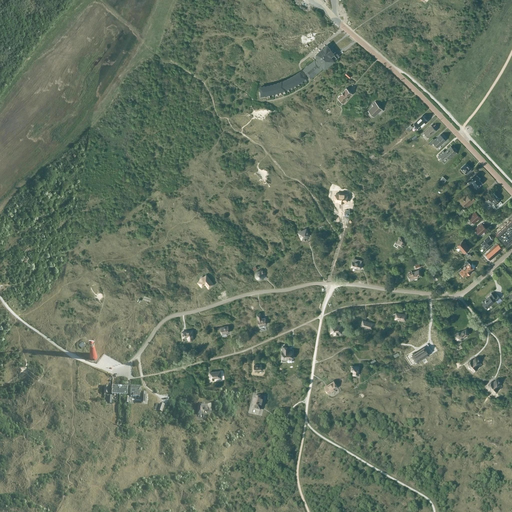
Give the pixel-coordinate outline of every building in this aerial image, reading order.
[(324,67),(325,68),(337,58),(333,54),(327,45),(318,52),(317,54),(316,57),(318,59),(315,61),(315,60),(304,69),(310,77),(324,67)] [(300,72),(297,74),(301,81),(305,78),(300,72)] [(343,103),(350,96),(352,94),(346,88),(344,90),(344,91),(338,98),(343,103)] [(373,105),(368,110),(374,116),(382,109),(375,102),(372,104),(373,105)] [(414,123),(419,129),(427,122),(426,120),(423,115),(414,123)] [(424,132),(428,137),(436,130),(431,125),(424,132)] [(433,138),(430,141),(432,144),(434,143),(437,147),(445,140),(440,135),(435,140),(433,138)] [(447,155),(449,158),(456,152),(451,146),(444,152),(443,151),(439,155),(443,158),(447,155)] [(461,168),(466,173),(467,175),(472,171),(470,169),(471,168),(466,163),(461,168)] [(476,173),(468,181),(470,183),(471,182),(477,188),(482,183),(479,180),(480,178),(476,173)] [(332,195),(332,199),(333,199),(333,201),(344,202),(345,194),(334,193),(334,195),(332,195)] [(466,193),(459,200),(464,206),(465,205),(467,208),(476,200),(472,196),(470,197),(466,193)] [(495,205),(500,201),(499,200),(499,199),(497,197),(497,196),(494,193),(488,198),(485,200),(481,203),(487,209),(491,206),(489,203),(491,201),(495,205)] [(469,218),(473,223),(478,219),(479,220),(481,218),(475,212),(469,218)] [(511,215),(508,219),(509,220),(496,233),(504,241),(507,245),(511,240),(511,215)] [(475,230),(480,235),(484,231),(485,232),(487,230),(482,224),(475,230)] [(301,232),(299,233),(301,237),(301,238),(302,238),(303,238),(304,238),(305,237),(305,236),(305,235),(306,235),(308,234),(306,230),(304,231),(303,230),(301,231),(301,232)] [(485,240),(481,244),(486,249),(492,243),(490,241),(492,239),(489,236),(484,240),(485,240)] [(400,237),(397,243),(403,246),(406,240),(400,237)] [(469,248),(463,240),(457,245),(464,253),(469,248)] [(496,242),(492,245),(498,252),(499,251),(501,249),(502,248),(498,243),(497,244),(496,242)] [(491,250),(486,254),(490,259),(493,256),(495,255),(495,254),(498,252),(492,245),(489,248),(491,250)] [(355,261),(352,260),(351,267),(360,269),(362,262),(362,260),(356,259),(355,261)] [(472,264),(471,265),(467,261),(464,263),(467,265),(466,266),(470,271),(473,268),(475,266),(472,264)] [(470,271),(466,266),(463,269),(467,274),(468,275),(471,272),(470,271)] [(467,274),(463,269),(462,270),(461,268),(458,270),(464,277),(467,274)] [(256,275),(256,276),(256,277),(257,278),(258,278),(258,279),(259,279),(260,279),(261,279),(262,278),(263,277),(263,276),(263,275),(265,273),(261,269),(260,271),(259,271),(258,272),(257,272),(257,273),(256,273),(256,274),(256,275)] [(421,275),(419,270),(407,275),(409,280),(421,275)] [(206,276),(204,278),(203,278),(202,278),(201,278),(201,279),(201,280),(198,282),(201,285),(204,282),(209,287),(213,284),(206,276)] [(492,294),(482,302),(487,307),(490,305),(491,305),(490,305),(496,299),(497,300),(500,297),(497,294),(496,293),(493,295),(492,294)] [(259,326),(260,328),(265,327),(264,325),(266,324),(265,318),(262,319),(260,313),(257,314),(258,319),(259,326)] [(374,323),(363,320),(361,326),(372,329),(374,323)] [(331,332),(333,332),(333,335),(339,335),(339,332),(341,332),(341,325),(331,325),(331,332)] [(460,340),(461,340),(462,339),(462,338),(469,334),(466,329),(459,333),(459,332),(457,333),(456,334),(456,335),(455,335),(455,336),(455,337),(455,338),(456,338),(456,339),(457,340),(458,340),(459,340),(460,340)] [(192,331),(182,332),(183,337),(188,337),(188,339),(189,340),(192,340),(193,338),(192,331)] [(282,358),(293,358),(293,351),(289,351),(289,347),(283,347),(283,351),(282,351),(282,358)] [(424,347),(413,355),(417,362),(429,354),(424,347)] [(468,363),(468,365),(473,370),(474,371),(478,367),(477,366),(477,365),(480,362),(480,360),(478,358),(476,358),(474,359),(472,361),(470,361),(468,363)] [(220,371),(209,372),(210,378),(211,378),(211,380),(214,380),(214,378),(221,377),(220,371)] [(488,385),(488,387),(493,392),(494,393),(499,389),(498,388),(497,387),(501,384),(501,382),(498,380),(496,379),(494,381),(493,382),(491,382),(488,385)] [(325,387),(328,393),(337,387),(334,381),(325,387)] [(112,395),(119,395),(120,387),(112,387),(112,395)] [(120,387),(119,395),(127,395),(127,387),(120,387)] [(131,387),(130,397),(141,397),(141,401),(146,401),(146,394),(141,394),(140,394),(140,387),(131,387)] [(254,396),(251,409),(261,411),(264,398),(254,396)] [(211,404),(198,404),(197,414),(203,415),(203,411),(210,411),(211,404)]
